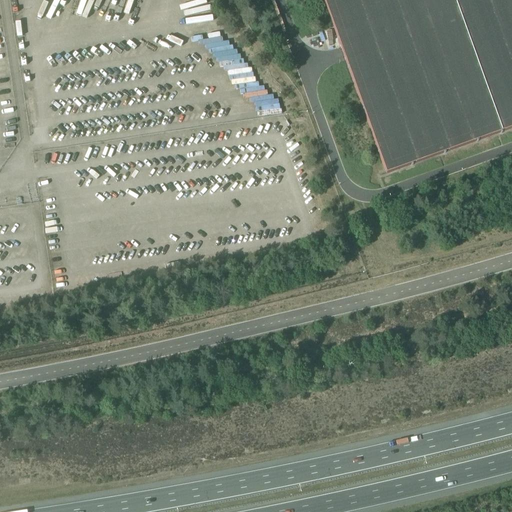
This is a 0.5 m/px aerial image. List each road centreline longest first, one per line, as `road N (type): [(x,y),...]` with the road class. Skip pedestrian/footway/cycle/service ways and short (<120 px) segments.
road 1 (motorway): [(511,423),(87,511)]
road 2 (motorway): [(297,511),(511,461)]
